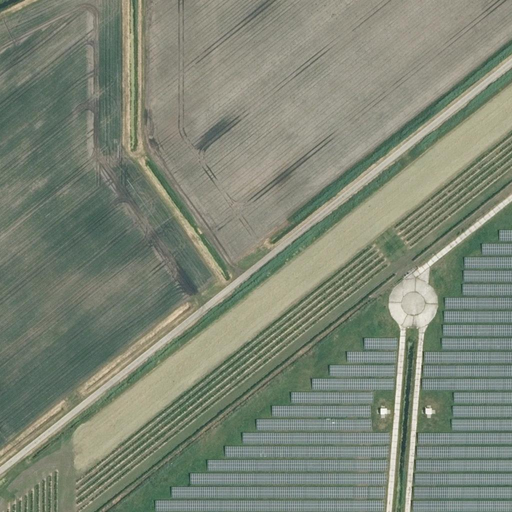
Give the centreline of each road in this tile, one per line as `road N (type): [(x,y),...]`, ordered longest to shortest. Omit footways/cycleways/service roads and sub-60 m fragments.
road 1 (unclassified): [(0,470),(511,62)]
road 2 (track): [(511,199),(421,271),(408,511)]
road 3 (track): [(389,511),(403,330)]
